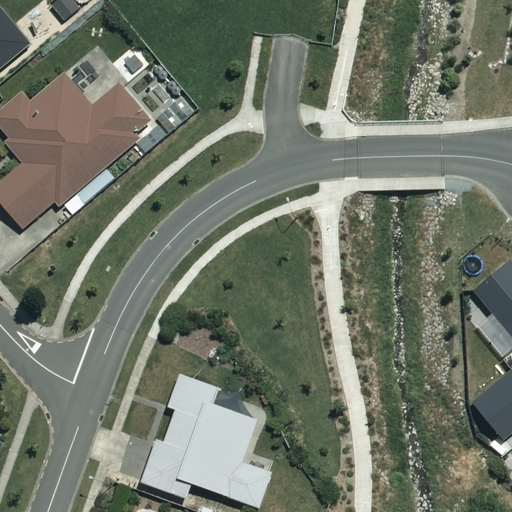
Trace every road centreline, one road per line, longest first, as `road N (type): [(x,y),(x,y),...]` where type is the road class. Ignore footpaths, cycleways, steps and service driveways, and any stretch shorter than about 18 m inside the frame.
road 1 (residential): [(90,389),(115,325),(157,256),(237,189),(331,160),(443,155),(511,165)]
road 2 (residential): [(48,511),(90,389)]
